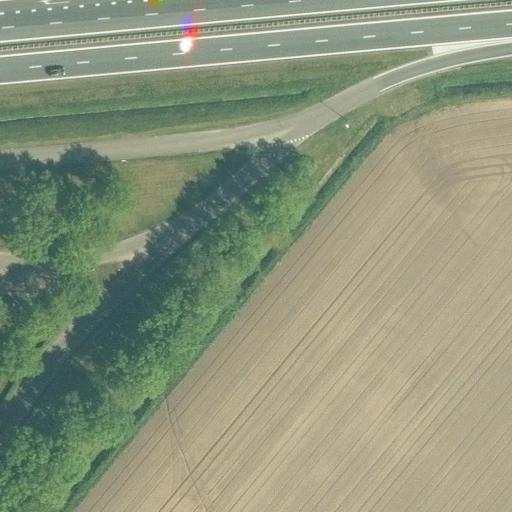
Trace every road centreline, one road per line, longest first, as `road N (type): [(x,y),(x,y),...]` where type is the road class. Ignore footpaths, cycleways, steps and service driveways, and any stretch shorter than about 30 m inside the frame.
road 1 (trunk): [(0,70),(511,25)]
road 2 (trunk): [(316,0),(0,28)]
road 3 (trunk): [(309,121),(419,70),(511,45)]
